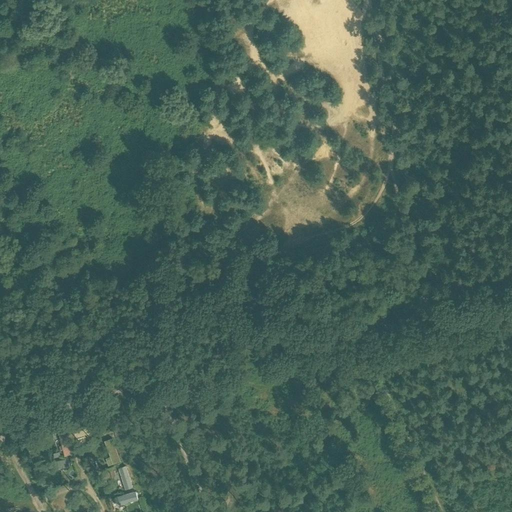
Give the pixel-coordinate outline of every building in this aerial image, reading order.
[(66,429),(58,431),(64,455),(65,454),(72,453),(66,429)] [(112,438),(104,441),(110,457),(106,459),(108,465),(120,461),(112,438)] [(67,457),(45,463),(47,471),(69,466),(67,457)] [(126,466),(119,469),(125,489),(132,487),(126,466)] [(136,491),(114,498),(117,506),(138,500),(136,491)]
